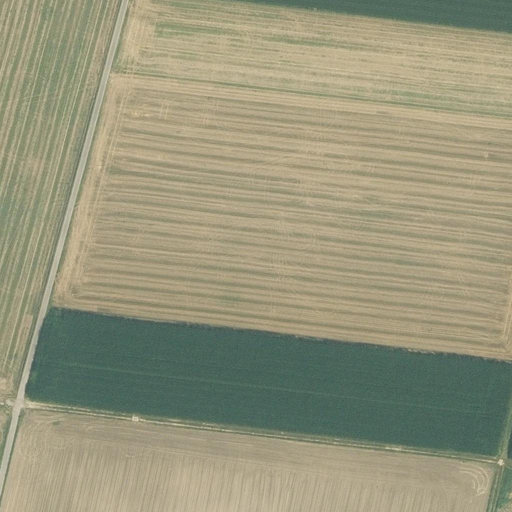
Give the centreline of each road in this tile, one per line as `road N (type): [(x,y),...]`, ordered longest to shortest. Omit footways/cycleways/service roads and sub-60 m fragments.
road 1 (track): [(511,470),(0,400)]
road 2 (track): [(0,483),(125,0)]
